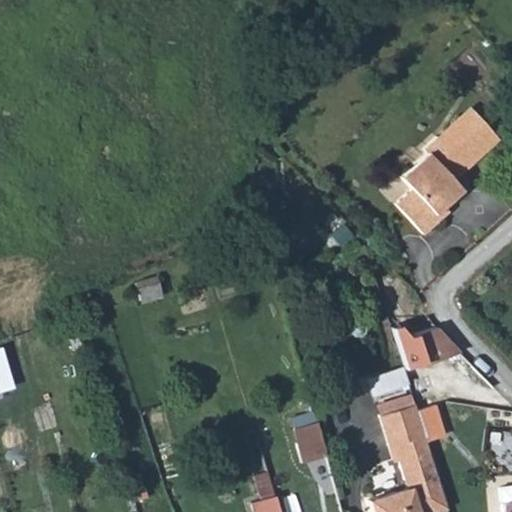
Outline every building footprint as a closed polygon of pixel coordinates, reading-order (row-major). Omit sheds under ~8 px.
[(421,231),(439,215),(434,210),(443,202),(460,187),(451,177),(464,165),(459,159),(471,148),(484,147),(497,136),(471,107),(438,136),(436,134),(422,146),(426,150),(399,173),(410,185),(394,201),(421,231)] [(464,165),(484,147),(471,148),(459,159),(464,165)] [(434,210),(439,215),(440,216),(449,208),(443,202),(434,210)] [(235,255),(207,264),(210,274),(239,266),(235,255)] [(158,295),(152,276),(133,282),(139,301),(158,295)] [(454,348),(431,323),(407,331),(416,361),(454,348)] [(404,364),(365,370),(368,391),(407,384),(404,364)] [(422,432),(412,402),(377,412),(386,443),(391,441),(422,432)] [(323,454),(315,422),(291,428),(300,460),(323,454)] [(422,432),(391,441),(397,455),(426,446),(422,432)] [(423,511),(444,506),(426,446),(397,455),(405,483),(366,495),(370,511),(423,511)] [(139,484),(127,488),(130,498),(143,495),(139,484)] [(511,511),(511,487),(510,487),(510,502),(499,503),(499,511),(511,511)] [(276,511),(271,494),(248,500),(251,511),(276,511)]
